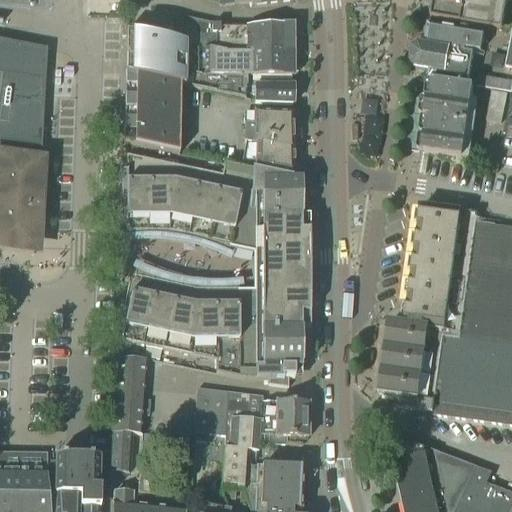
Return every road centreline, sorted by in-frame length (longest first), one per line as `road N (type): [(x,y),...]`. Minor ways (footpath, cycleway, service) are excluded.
road 1 (primary): [(348,511),(334,424),(325,0)]
road 2 (residential): [(0,289),(80,297),(91,26),(65,22),(67,0)]
